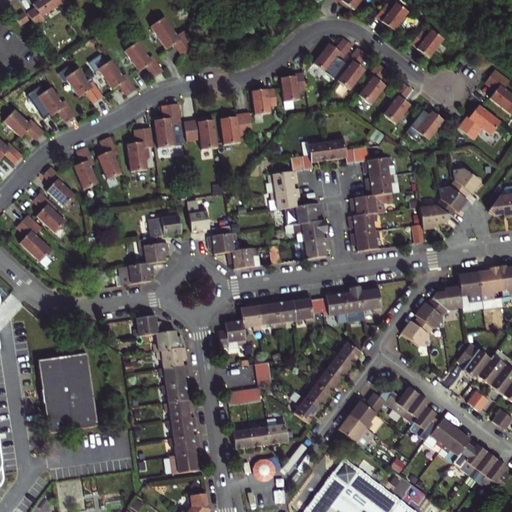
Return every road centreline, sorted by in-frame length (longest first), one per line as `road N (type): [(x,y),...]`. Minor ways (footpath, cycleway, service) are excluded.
road 1 (residential): [(0,200),(59,143),(153,95),(261,71),(325,26),(356,30),(439,91)]
road 2 (residential): [(222,487),(290,469),(375,351)]
road 3 (residential): [(221,288),(428,259)]
road 4 (residential): [(0,260),(61,306),(169,296)]
road 5 (residential): [(199,318),(222,487)]
road 6 (residential): [(511,452),(375,351)]
